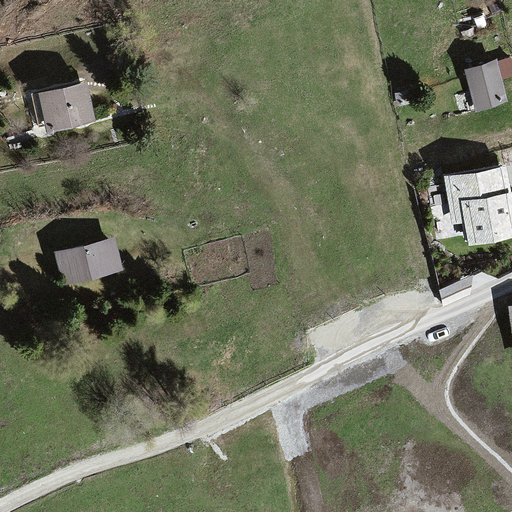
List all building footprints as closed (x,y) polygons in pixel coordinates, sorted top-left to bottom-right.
[(492,61),(461,71),(476,114),(506,104),(492,61)] [(82,78),(33,94),(46,137),(96,122),(82,78)] [(511,208),(503,164),(441,177),(451,223),(461,221),(466,248),(511,238),(511,208)] [(111,235),(52,251),(61,284),(120,268),(111,235)] [(511,303),(502,306),(511,362),(511,303)]
